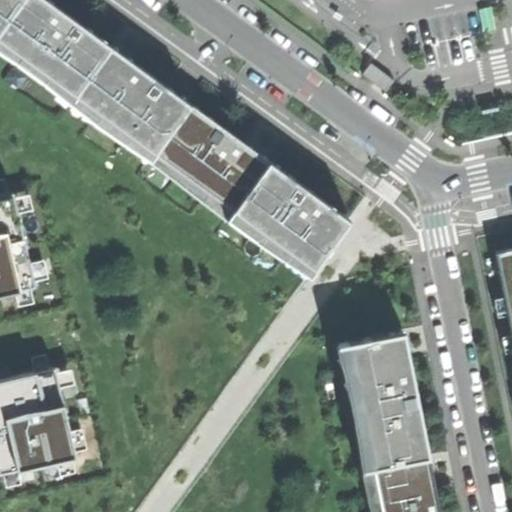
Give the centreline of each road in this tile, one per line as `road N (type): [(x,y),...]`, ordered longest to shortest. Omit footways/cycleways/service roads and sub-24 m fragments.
road 1 (residential): [(437,186),(437,223),(493,511)]
road 2 (residential): [(437,186),(192,0)]
